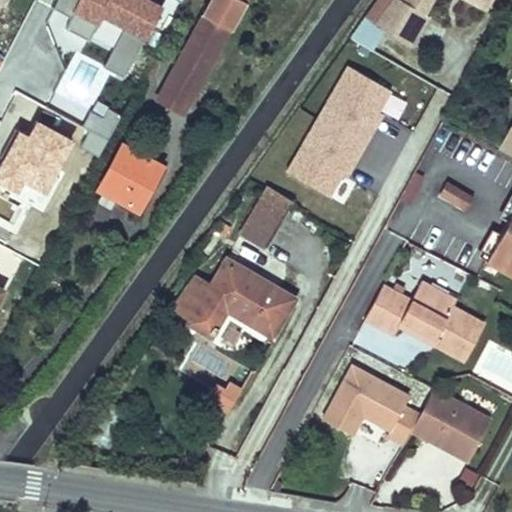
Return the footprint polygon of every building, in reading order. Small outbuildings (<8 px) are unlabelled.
[(57,0),(53,7),(72,18),(67,27),(90,39),(95,30),(102,17),(125,29),(105,66),(127,77),(147,40),(165,6),(154,0),(57,0)] [(208,0),(199,17),(229,33),(247,0),(208,0)] [(423,15),(396,0),(393,0),(375,26),(407,44),(423,15)] [(396,0),(423,15),(431,0),(462,0),(464,1),(464,0),(396,0)] [(464,0),(464,1),(483,12),(489,0),(464,0)] [(412,47),(428,18),(423,15),(407,44),(412,47)] [(156,97),(185,112),(229,33),(199,17),(156,97)] [(391,93),(347,66),(284,171),(329,197),(342,174),(349,178),(385,118),(379,114),(391,93)] [(104,116),(115,122),(119,115),(108,109),(104,116)] [(104,116),(93,111),(86,126),(108,137),(115,122),(104,116)] [(511,130),(507,128),(496,152),(511,158),(511,130)] [(99,188),(137,209),(147,191),(141,189),(155,162),(123,145),(99,188)] [(31,171),(1,156),(0,156),(0,192),(16,201),(31,171)] [(147,191),(137,209),(135,214),(139,216),(166,168),(155,162),(141,189),(147,191)] [(274,178),(241,233),(265,246),(298,191),(274,178)] [(469,201),(442,187),(436,198),(463,212),(469,201)] [(511,209),(504,224),(511,227),(511,244),(497,236),(483,263),(511,278),(511,209)] [(406,221),(391,214),(379,236),(376,243),(390,250),(394,243),(406,221)] [(511,227),(504,224),(497,236),(511,244),(511,227)] [(227,259),(212,283),(193,271),(171,308),(190,320),(188,322),(212,336),(227,309),(272,335),(294,299),(227,259)] [(399,326),(420,337),(424,329),(440,337),(436,345),(466,360),(485,322),(454,306),(458,298),(422,280),(412,301),(384,286),(366,319),(395,334),(399,326)] [(424,329),(420,337),(436,345),(440,337),(424,329)] [(201,346),(194,357),(221,374),(228,363),(201,346)] [(411,396),(354,366),(325,420),(355,436),(366,416),(392,430),(389,436),(404,444),(419,414),(405,406),(411,396)] [(229,412),(240,385),(225,379),(213,405),(229,412)] [(413,433),(431,443),(434,436),(457,448),(454,454),(469,461),(490,419),(434,391),(413,433)] [(88,429),(101,444),(129,420),(116,405),(88,429)] [(434,436),(431,443),(454,454),(457,448),(434,436)]
